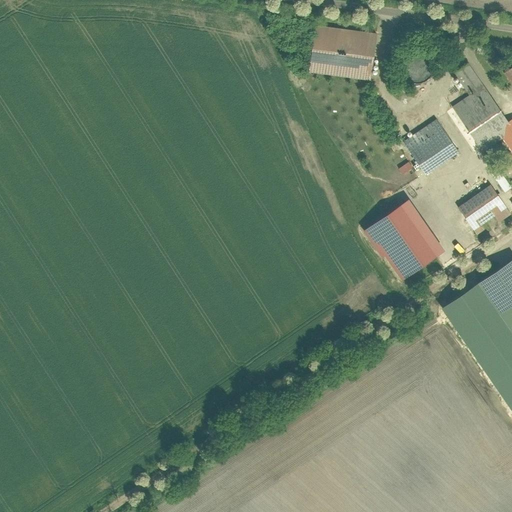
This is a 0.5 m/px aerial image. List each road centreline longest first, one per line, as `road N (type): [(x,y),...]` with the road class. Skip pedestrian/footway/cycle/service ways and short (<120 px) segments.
road 1 (track): [(106,511),(399,312)]
road 2 (unclassified): [(334,0),(511,27)]
